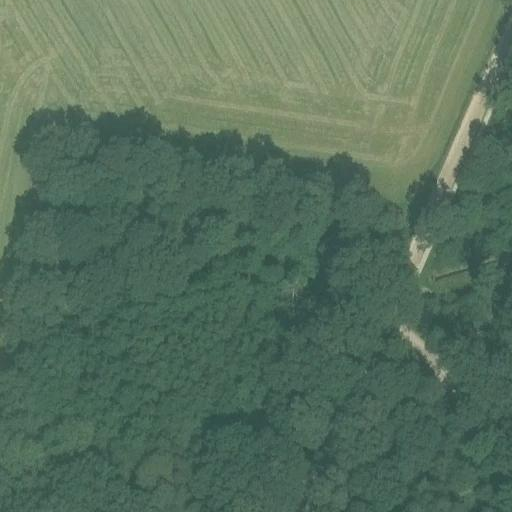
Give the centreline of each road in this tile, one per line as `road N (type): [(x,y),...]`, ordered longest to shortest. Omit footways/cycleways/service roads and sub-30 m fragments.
road 1 (track): [(281,511),(511,16)]
road 2 (track): [(373,315),(511,474)]
